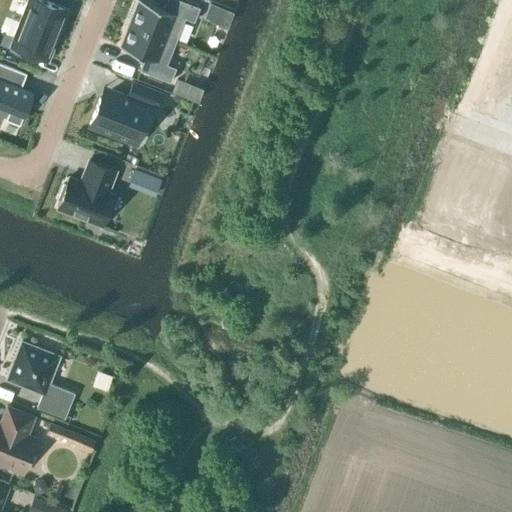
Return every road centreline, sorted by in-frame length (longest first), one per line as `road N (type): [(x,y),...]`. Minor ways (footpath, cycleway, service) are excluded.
road 1 (track): [(154,511),(189,431),(204,423),(259,434),(277,428),(287,406),(320,283),(286,234),(281,192),(358,0)]
road 2 (residential): [(0,167),(26,168),(41,155),(102,0)]
